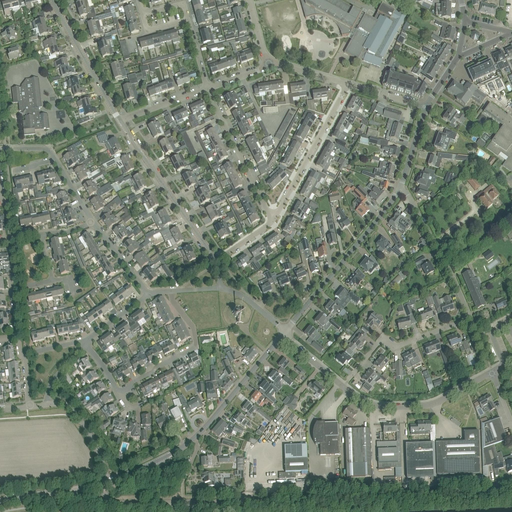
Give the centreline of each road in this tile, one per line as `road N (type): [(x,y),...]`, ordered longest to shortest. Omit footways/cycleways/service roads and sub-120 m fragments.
road 1 (residential): [(348,378),(381,338),(393,347),(469,318),(402,184)]
road 2 (track): [(249,499),(511,489)]
road 3 (unclassified): [(281,336),(377,407),(434,404),(490,371)]
road 4 (tertiary): [(286,330),(402,184)]
road 5 (residential): [(215,260),(120,120)]
road 6 (unclassified): [(99,483),(115,504),(249,499)]
road 7 (residential): [(274,217),(346,84)]
road 8 (residential): [(119,392),(195,347),(193,327),(171,291)]
road 9 (residential): [(274,217),(207,87)]
road 10 (residential): [(120,120),(53,0)]
road 11 (tertiary): [(192,438),(281,336)]
